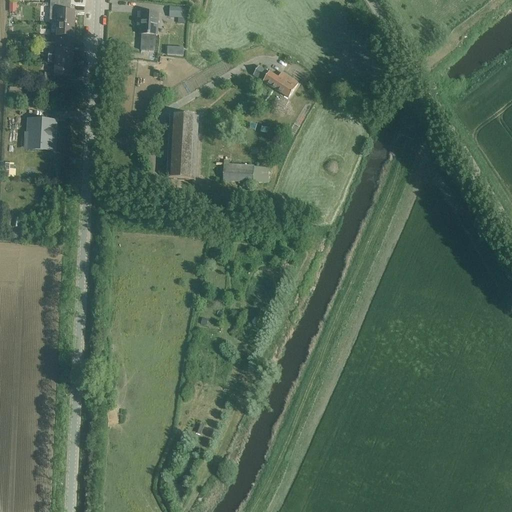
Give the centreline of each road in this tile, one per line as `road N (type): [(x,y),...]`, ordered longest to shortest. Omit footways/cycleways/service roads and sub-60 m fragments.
road 1 (tertiary): [(70,511),(97,0)]
road 2 (track): [(436,107),(408,130),(243,511)]
road 3 (tertiary): [(511,232),(370,0)]
